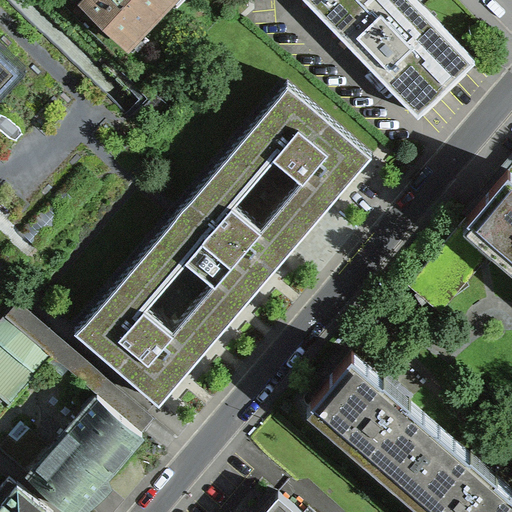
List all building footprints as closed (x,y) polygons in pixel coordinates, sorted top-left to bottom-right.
[(82,0),(126,42),(140,27),(141,28),(167,0),(82,0)] [(419,0),(309,0),(418,112),(475,58),(419,0)] [(0,82),(18,63),(0,46),(0,82)] [(372,151),(288,79),(74,327),(159,400),(304,231),(372,151)] [(511,162),(431,257),(409,283),(441,310),(451,298),(446,294),(462,275),(467,280),(493,248),(511,264),(511,162)] [(53,354),(5,313),(0,319),(0,395),(9,403),(7,405),(9,406),(53,354)] [(409,396),(405,400),(382,380),(386,376),(384,374),(383,376),(352,348),(311,396),(313,398),(314,396),(324,405),(343,422),(336,430),(364,453),(371,445),(401,470),(440,424),(410,399),(411,398),(409,396)] [(142,430),(97,392),(29,472),(74,510),(108,482),(105,473),(142,430)] [(471,449),(470,450),(440,424),(401,470),(413,481),(430,496),(423,504),(432,511),(511,511),(511,485),(497,473),(498,472),(496,470),(492,475),(469,455),(473,450),(471,449)] [(54,511),(17,480),(17,481),(9,475),(0,485),(0,511),(54,511)] [(304,511),(279,489),(259,511),(304,511)]
